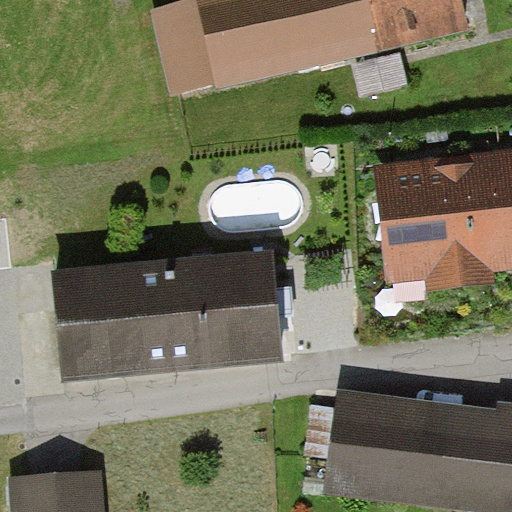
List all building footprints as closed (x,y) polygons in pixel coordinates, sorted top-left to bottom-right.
[(164,0),(173,71),(215,66),(207,0),(164,0)] [(489,27),(482,0),(235,0),(218,4),(238,86),(489,27)] [(511,163),(390,177),(400,270),(511,257),(511,163)] [(294,265),(66,286),(74,377),(302,356),(294,265)] [(511,418),(360,400),(349,490),(511,509),(511,418)] [(115,511),(112,477),(30,485),(32,511),(115,511)]
